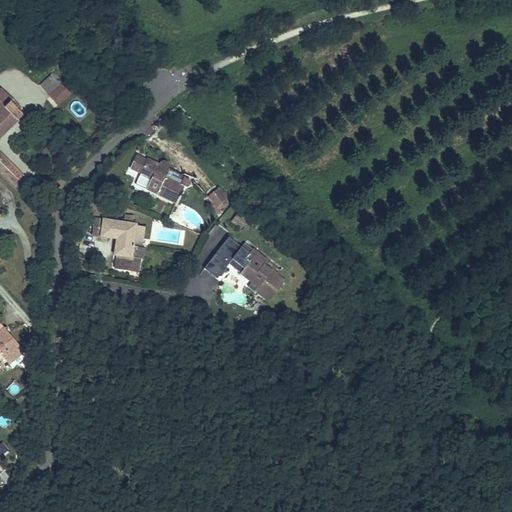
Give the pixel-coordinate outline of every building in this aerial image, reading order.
[(40,84),(50,95),(61,85),(51,74),(40,84)] [(61,85),(50,95),(57,104),(69,93),(61,85)] [(2,89),(0,91),(0,136),(23,114),(12,102),(10,97),(2,89)] [(0,151),(0,159),(23,183),(27,178),(0,151)] [(127,168),(139,174),(150,180),(145,190),(145,191),(174,205),(181,189),(185,188),(186,188),(187,187),(187,186),(188,185),(187,182),(187,181),(184,179),(169,172),(169,170),(168,168),(168,167),(166,165),(164,165),(163,165),(161,165),(158,167),(146,160),(145,162),(132,156),(127,168)] [(219,194),(209,203),(218,213),(228,204),(219,194)] [(238,218),(232,221),(238,230),(244,227),(238,218)] [(99,240),(99,237),(101,224),(90,222),(88,239),(99,240)] [(101,224),(99,237),(115,239),(116,226),(101,224)] [(116,226),(115,239),(118,239),(115,258),(113,272),(129,274),(130,267),(137,268),(137,262),(140,262),(142,251),(138,250),(141,229),(129,227),(122,226),(116,226)] [(220,264),(237,277),(243,270),(249,274),(248,280),(256,286),(253,289),(268,300),(283,280),(276,275),(263,265),(265,261),(251,250),(243,259),(231,249),(220,264)] [(278,271),(265,261),(263,265),(276,275),(278,271)] [(243,270),(237,277),(253,289),(256,286),(248,280),(249,274),(243,270)] [(0,354),(1,354),(7,361),(22,349),(0,323),(0,354)] [(22,349),(7,361),(10,364),(25,352),(22,349)]
